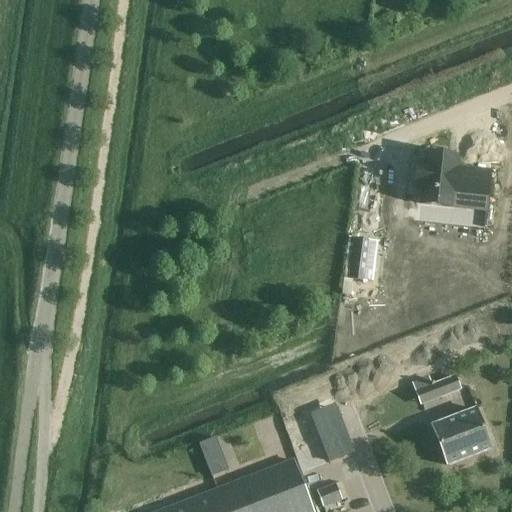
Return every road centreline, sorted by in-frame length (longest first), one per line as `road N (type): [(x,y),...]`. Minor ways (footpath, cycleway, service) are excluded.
road 1 (tertiary): [(38,343),(90,0)]
road 2 (residential): [(511,94),(255,192)]
road 3 (tertiary): [(38,343),(16,511)]
road 4 (unclassified): [(37,511),(38,343)]
